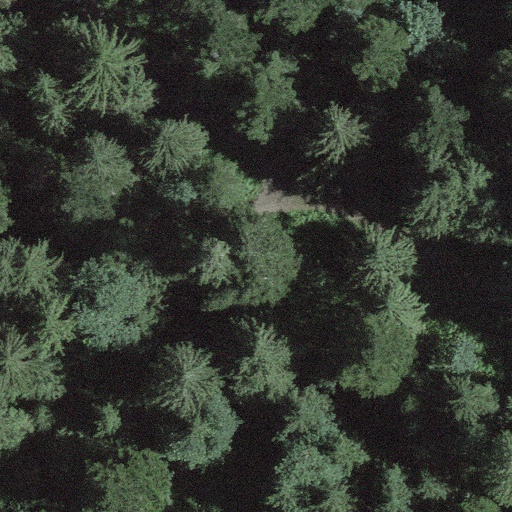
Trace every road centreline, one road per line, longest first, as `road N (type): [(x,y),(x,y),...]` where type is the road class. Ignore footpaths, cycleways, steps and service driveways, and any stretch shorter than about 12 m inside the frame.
road 1 (track): [(511,299),(352,207),(0,235)]
road 2 (track): [(352,207),(113,43),(81,0)]
